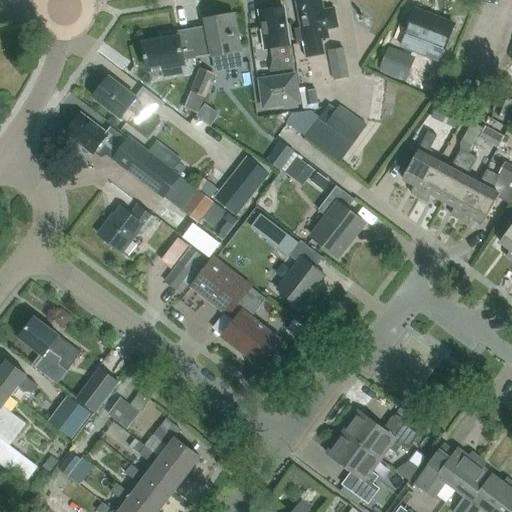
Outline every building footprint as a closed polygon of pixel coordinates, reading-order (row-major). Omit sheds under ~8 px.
[(298,45),(303,44),(305,58),(325,54),(322,39),(329,38),(327,30),(338,28),(335,9),(323,11),(321,0),(312,0),(297,3),(302,28),(295,30),(298,45)] [(291,65),(282,9),(259,13),(265,49),(273,48),(276,67),(291,65)] [(406,35),(401,47),(417,54),(422,42),(443,50),(453,25),(415,9),(405,35),(406,35)] [(206,27),(191,30),(196,60),(213,57),(215,72),(243,67),(240,52),(233,15),(217,18),(205,20),(206,27)] [(178,38),(143,44),(148,72),(184,65),(183,62),(196,60),(191,30),(177,33),(178,38)] [(415,58),(388,47),(379,70),(406,81),(415,58)] [(328,51),(333,80),(349,78),(344,48),(328,51)] [(205,98),(214,76),(200,71),(192,92),(205,98)] [(263,109),(285,106),(285,110),(297,108),(296,103),(297,103),(293,77),(260,82),(263,109)] [(134,98),(108,78),(93,98),(128,125),(135,115),(148,124),(163,104),(142,88),(134,98)] [(319,104),(316,90),(306,91),(308,105),(319,104)] [(198,113),(205,98),(192,92),(185,108),(198,113)] [(511,124),(511,122),(511,99),(508,98),(499,119),(511,124)] [(437,105),(432,118),(456,129),(461,116),(437,105)] [(324,126),(352,146),(366,126),(339,106),(324,126)] [(198,191),(180,176),(130,139),(128,142),(111,130),(108,134),(80,114),(66,134),(82,146),(82,149),(83,152),(85,153),(88,153),(91,153),(93,154),(100,145),(116,157),(115,159),(165,196),(183,211),(182,212),(198,224),(214,202),(198,191)] [(498,149),(504,137),(490,129),(484,141),(498,149)] [(439,163),(426,156),(437,137),(428,132),(403,181),(414,186),(411,193),(419,197),(439,163)] [(281,142),(267,161),(281,170),(294,151),(281,142)] [(451,169),(439,163),(419,197),(428,202),(431,196),(443,202),(469,154),(461,150),(451,169)] [(476,158),(469,154),(443,202),(455,208),(451,214),(460,219),(479,184),(466,177),(476,158)] [(214,198),(237,216),(270,175),(247,156),(214,198)] [(491,190),(479,184),(460,219),(468,223),(471,217),(484,223),(498,198),(510,204),(511,200),(511,167),(505,163),(491,190)] [(317,172),(310,181),(319,188),(326,179),(317,172)] [(327,217),(312,237),(339,258),(349,244),(346,242),(362,221),(347,210),(355,200),(337,186),(319,211),(327,217)] [(107,223),(98,235),(122,253),(140,231),(144,234),(155,220),(138,207),(131,216),(121,209),(109,224),(107,223)] [(261,214),(250,228),(273,246),(284,232),(261,214)] [(506,257),(511,261),(511,223),(499,241),(510,250),(506,257)] [(208,257),(218,243),(194,226),(184,239),(208,257)] [(301,307),(325,276),(315,268),(323,258),(301,241),(290,255),(297,261),(276,288),(301,307)] [(190,248),(178,265),(189,273),(201,256),(190,248)] [(260,366),(280,340),(252,318),(266,299),(251,288),(251,287),(214,258),(192,287),(229,316),(231,314),(237,319),(223,337),(260,366)] [(176,291),(189,273),(178,265),(165,283),(176,291)] [(48,315),(63,322),(68,312),(54,304),(48,315)] [(35,319),(19,338),(41,355),(33,365),(58,384),(81,354),(35,319)] [(7,360),(0,368),(0,388),(11,397),(18,387),(30,396),(38,386),(26,377),(27,376),(7,360)] [(95,367),(74,396),(93,411),(115,382),(95,367)] [(4,407),(11,397),(0,388),(0,438),(9,446),(26,423),(4,407)] [(49,421),(72,439),(91,413),(68,396),(49,421)] [(121,397),(107,415),(108,416),(109,416),(127,431),(141,414),(121,397)] [(360,411),(344,433),(378,459),(387,448),(395,454),(401,446),(407,451),(418,436),(393,418),(384,429),(360,411)] [(168,447),(160,458),(185,477),(200,457),(174,438),(180,429),(166,419),(160,428),(153,436),(168,447)] [(379,490),(372,485),(378,477),(370,470),(378,459),(344,433),(328,454),(352,473),(343,485),(368,504),(379,490)] [(0,464),(26,483),(38,467),(9,446),(0,438),(0,464)] [(136,439),(129,448),(139,455),(146,447),(136,439)] [(160,458),(146,447),(139,455),(154,466),(146,476),(171,496),(185,477),(160,458)] [(447,483),(456,490),(481,458),(474,453),(470,458),(459,449),(452,459),(442,451),(444,448),(443,447),(415,484),(435,499),(447,483)] [(81,461),(71,454),(59,469),(69,476),(81,461)] [(481,458),(456,490),(465,497),(454,511),(467,511),(494,476),(484,468),(488,464),(481,458)] [(158,511),(171,496),(146,476),(131,465),(125,474),(139,485),(132,495),(154,511),(158,511)] [(505,484),(494,476),(467,511),(479,511),(482,510),(484,511),(494,511),(511,489),(511,482),(508,479),(505,484)] [(308,491),(312,486),(304,480),(300,485),(308,491)] [(103,503),(115,511),(154,511),(132,495),(117,484),(111,493),(103,503)] [(511,511),(511,489),(494,511),(511,511)] [(76,511),(64,503),(64,504),(55,497),(47,507),(53,511),(76,511)] [(307,511),(310,508),(301,501),(293,511),(307,511)] [(115,511),(103,503),(96,511),(115,511)]
